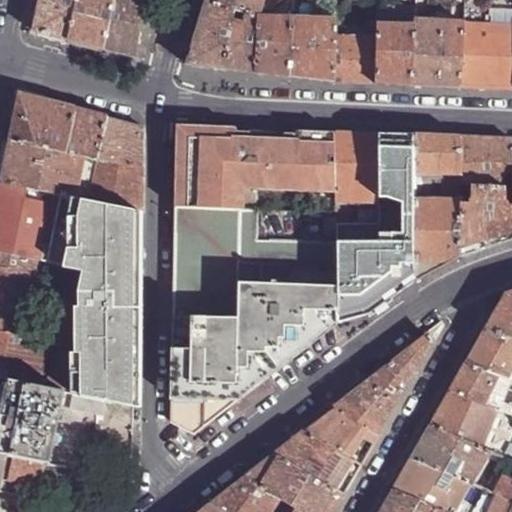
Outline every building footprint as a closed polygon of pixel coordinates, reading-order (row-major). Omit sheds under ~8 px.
[(77,0),(40,0),(40,3),(34,31),(69,40),(77,0)] [(104,49),(114,0),(77,0),(69,40),(79,43),(104,49)] [(143,0),(114,0),(104,49),(118,53),(138,58),(143,4),(143,0)] [(207,0),(206,3),(235,11),(259,17),(264,0),(207,0)] [(324,0),(323,5),(337,9),(337,0),(324,0)] [(452,24),(463,24),(463,0),(444,0),(444,14),(452,15),(452,24)] [(206,69),(225,71),(235,11),(206,3),(187,66),(206,69)] [(416,3),(416,13),(427,13),(428,4),(416,3)] [(235,11),(225,71),(239,73),(256,75),(259,17),(235,11)] [(292,19),(259,17),(256,75),(270,76),(289,79),(292,19)] [(336,21),(292,19),(289,79),(316,82),(334,84),(335,39),(336,21)] [(440,89),(460,90),(463,24),(452,24),(415,22),(415,27),(413,88),(440,89)] [(375,86),(375,26),(375,23),(368,23),(368,41),(335,39),(334,84),(350,85),(375,86)] [(490,92),(511,92),(511,27),(463,24),(460,90),(490,92)] [(393,87),(413,88),(415,27),(375,26),(375,86),(393,87)] [(19,96),(9,143),(65,155),(74,111),(47,104),(19,96)] [(74,111),(65,155),(96,162),(106,119),(87,114),(74,111)] [(106,119),(96,162),(141,171),(141,129),(125,124),(106,119)] [(179,209),(337,214),(337,205),(336,135),(334,135),(334,139),(285,137),(285,144),(237,141),(237,136),(186,134),(181,138),(179,209)] [(336,135),(337,205),(378,207),(378,199),(377,137),(356,136),(336,135)] [(285,137),(237,136),(237,141),(285,144),(285,137)] [(398,138),(377,137),(378,199),(415,198),(415,179),(415,138),(398,138)] [(436,139),(415,138),(415,179),(461,179),(461,173),(461,141),(436,139)] [(486,142),(461,141),(461,173),(471,174),(471,188),(511,187),(511,151),(511,143),(486,142)] [(1,185),(142,215),(141,171),(96,162),(65,155),(9,143),(5,166),(1,185)] [(461,179),(415,179),(415,198),(415,201),(462,202),(461,188),(461,179)] [(142,285),(142,215),(1,185),(0,188),(0,254),(35,262),(101,277),(142,285)] [(471,205),(462,205),(463,259),(478,254),(510,244),(511,242),(511,187),(471,188),(471,205)] [(462,202),(415,201),(416,282),(430,275),(446,267),(463,259),(462,205),(462,202)] [(288,362),(339,322),(338,283),(337,225),(337,214),(179,209),(175,209),(172,424),(180,428),(195,435),(222,414),(288,362)] [(337,225),(338,283),(351,283),(350,225),(337,225)] [(0,292),(27,298),(35,262),(0,254),(0,292)] [(101,277),(85,361),(53,354),(45,390),(104,402),(140,409),(141,371),(142,285),(101,277)] [(0,333),(19,338),(27,298),(0,292),(0,333)] [(511,293),(511,294),(505,296),(500,304),(484,331),(511,339),(511,293)] [(376,376),(333,409),(379,436),(442,327),(440,326),(418,344),(376,376)] [(511,369),(511,368),(511,339),(484,331),(472,352),(464,367),(511,383),(511,369)] [(0,333),(0,380),(38,388),(45,352),(47,344),(19,338),(0,333)] [(499,411),(511,383),(464,367),(453,384),(449,392),(499,411)] [(0,455),(45,465),(102,476),(103,442),(104,402),(45,390),(38,388),(0,380),(0,455)] [(508,415),(511,406),(511,383),(499,411),(508,415)] [(506,430),(511,419),(511,416),(508,415),(499,411),(449,392),(438,411),(429,427),(481,449),(495,426),(506,430)] [(315,424),(303,433),(361,467),(379,436),(333,409),(315,424)] [(473,479),(489,453),(481,449),(429,427),(418,446),(410,459),(469,485),(486,492),(489,486),(473,479)] [(287,445),(274,456),(343,498),(361,467),(303,433),(287,445)] [(0,478),(40,487),(45,465),(0,455),(0,478)] [(280,502),(295,510),(298,511),(335,511),(343,498),(274,456),(259,467),(244,479),(280,502)] [(452,511),(469,485),(410,459),(400,477),(392,492),(438,511),(452,511)] [(40,487),(37,496),(95,509),(97,500),(100,488),(102,476),(45,465),(40,487)] [(221,511),(273,511),(280,502),(244,479),(236,485),(219,498),(210,505),(221,511)] [(495,496),(511,503),(511,486),(502,482),(493,496),(495,496)] [(438,511),(392,492),(383,506),(379,511),(438,511)] [(508,511),(511,504),(511,503),(495,496),(487,511),(508,511)]
